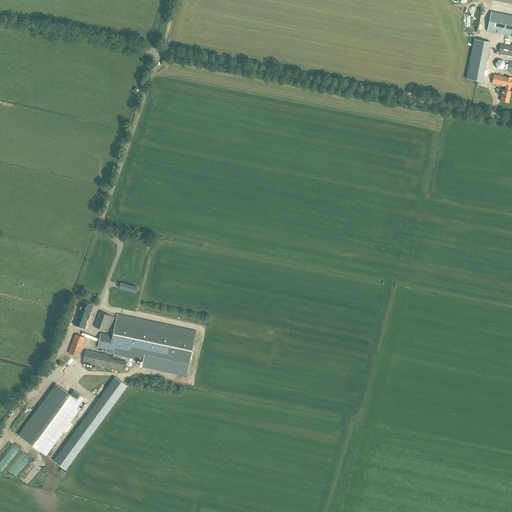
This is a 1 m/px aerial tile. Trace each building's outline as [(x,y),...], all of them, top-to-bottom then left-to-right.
[(481,10),(469,8),(465,28),(477,30),(481,10)] [(511,16),(491,12),(487,32),(511,36),(511,16)] [(488,42),(474,40),(466,79),(481,81),(488,42)] [(498,54),(511,56),(511,46),(500,44),(498,54)] [(501,94),(502,94),(500,101),(508,103),(511,91),(510,91),(510,88),(511,88),(511,77),(494,74),(492,84),(505,87),(505,90),(502,90),(501,94)] [(119,288),(135,293),(137,287),(120,283),(119,288)] [(73,324),(79,326),(85,328),(93,305),(82,301),(73,324)] [(94,327),(99,329),(109,332),(114,317),(99,312),(94,327)] [(101,333),(98,348),(106,350),(105,352),(113,353),(113,354),(143,361),(142,367),(186,376),(196,331),(133,317),(131,317),(117,314),(113,336),(101,333)] [(56,342),(51,356),(55,357),(58,351),(60,347),(61,344),(62,345),(69,326),(63,324),(56,343),(56,342)] [(75,334),(68,353),(78,357),(85,338),(75,334)] [(83,363),(124,372),(126,359),(85,351),(83,363)] [(115,377),(54,461),(55,462),(66,470),(127,386),(115,377)] [(53,389),(19,435),(46,455),(72,419),(86,399),(73,391),(70,395),(69,394),(62,389),(60,387),(59,387),(57,385),(56,385),(53,389)]
